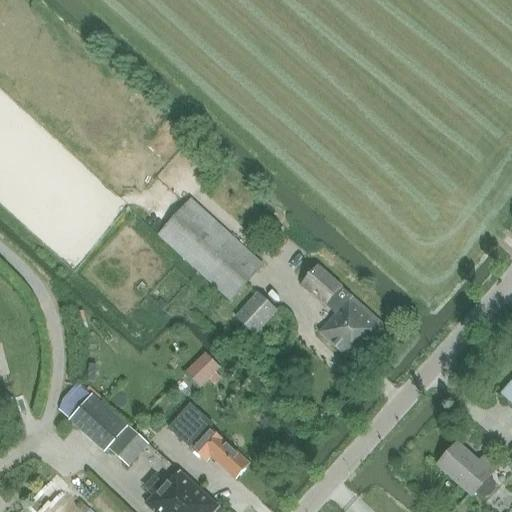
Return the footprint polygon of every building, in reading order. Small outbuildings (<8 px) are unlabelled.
[(159,236),(230,301),(247,283),(263,266),(192,200),(159,236)] [(318,267),(302,285),(336,315),(320,333),(350,360),(359,350),(362,353),(385,327),(318,267)] [(277,311),(258,295),(236,319),(255,336),(277,311)] [(180,375),(196,361),(189,354),(174,368),(180,375)] [(208,380),(220,369),(205,354),(194,366),(208,380)] [(511,404),(511,383),(502,395),(511,404)] [(128,468),(149,446),(130,429),(128,430),(92,397),(70,421),(106,454),(109,451),(128,468)] [(190,406),(169,429),(177,436),(201,458),(206,452),(237,480),(250,465),(210,429),(213,426),(190,406)] [(473,496),(474,494),(481,500),(485,500),(490,497),(493,493),(495,491),(496,487),(494,482),(489,478),(498,468),(485,457),(479,464),(457,444),(438,466),(473,496)] [(68,468),(56,479),(73,499),(86,488),(68,468)] [(150,499),(144,504),(152,511),(215,511),(219,508),(180,472),(170,484),(166,480),(163,484),(153,474),(140,489),(150,499)]
